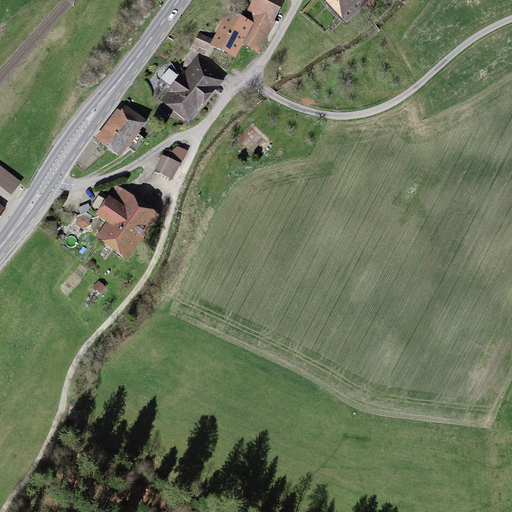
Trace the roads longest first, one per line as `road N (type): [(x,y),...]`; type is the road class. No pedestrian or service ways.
road 1 (track): [(162,242),(133,294),(84,348),(54,427),(2,511)]
road 2 (primary): [(0,247),(178,0)]
road 3 (track): [(162,242),(204,127)]
